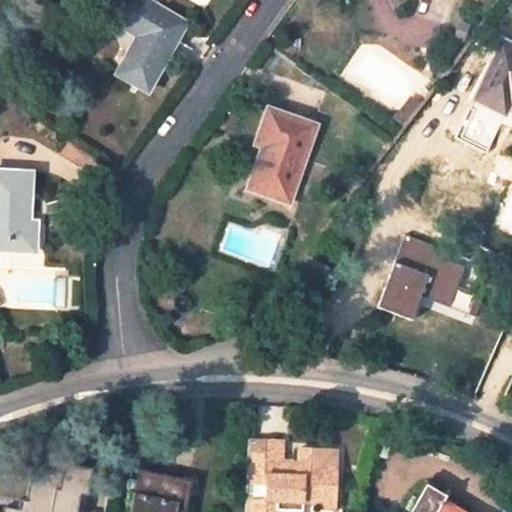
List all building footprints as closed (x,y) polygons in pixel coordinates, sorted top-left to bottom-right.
[(120,0),(111,18),(140,34),(118,75),(147,92),(185,24),(143,0),(120,0)] [(511,47),(503,43),(475,100),(503,113),(509,101),(511,102),(511,47)] [(264,148),(249,190),(286,203),(313,128),(268,112),(257,145),(264,148)] [(30,223),(31,174),(0,173),(0,250),(34,252),(36,224),(30,223)] [(278,511),(279,511),(294,511),(304,511),(306,502),(318,503),(320,507),(335,508),(338,471),(323,471),(323,462),(323,450),(299,448),(299,460),(299,467),(284,465),(286,440),(250,438),(245,511),(278,511)] [(14,511),(0,509),(0,511),(93,511),(82,510),(87,479),(32,469),(24,511),(14,511)] [(174,511),(175,509),(183,511),(189,483),(139,472),(130,511),(174,511)] [(461,511),(444,501),(448,495),(426,483),(409,511),(461,511)]
